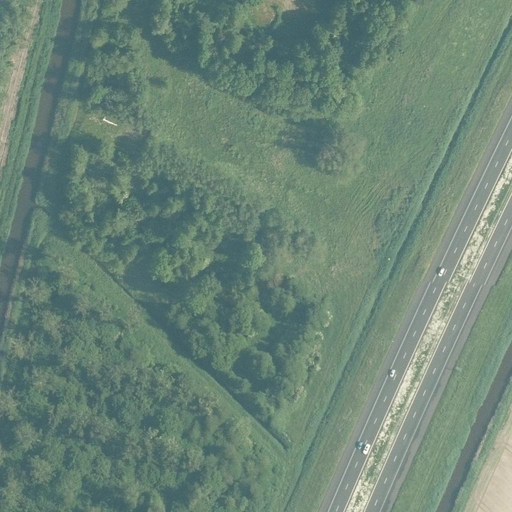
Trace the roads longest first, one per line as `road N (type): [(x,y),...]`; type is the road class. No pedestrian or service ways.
road 1 (motorway): [(511,119),(331,511)]
road 2 (motorway): [(375,511),(511,212)]
road 3 (track): [(94,0),(64,128)]
